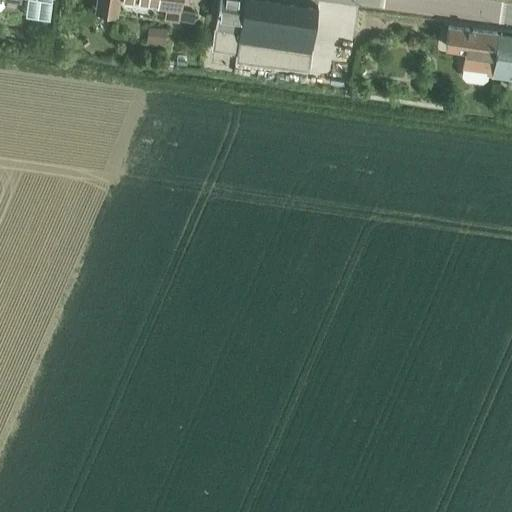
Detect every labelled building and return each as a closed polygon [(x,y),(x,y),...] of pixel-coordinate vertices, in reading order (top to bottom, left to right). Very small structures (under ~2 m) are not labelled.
[(0,0),(0,5),(0,6),(0,9),(24,13),(49,17),(51,0),(0,0)] [(97,0),(96,10),(118,13),(119,9),(120,0),(121,0),(159,5),(165,6),(180,9),(182,9),(183,0),(97,0)] [(238,51),(310,62),(318,6),(278,0),(219,0),(216,27),(242,30),(238,51)] [(465,49),(463,66),(462,74),(466,80),(482,82),(488,78),(488,75),(511,78),(511,33),(447,24),(444,46),(465,49)] [(148,27),(147,40),(165,42),(167,29),(148,27)] [(161,59),(160,68),(172,69),(173,60),(161,59)]
